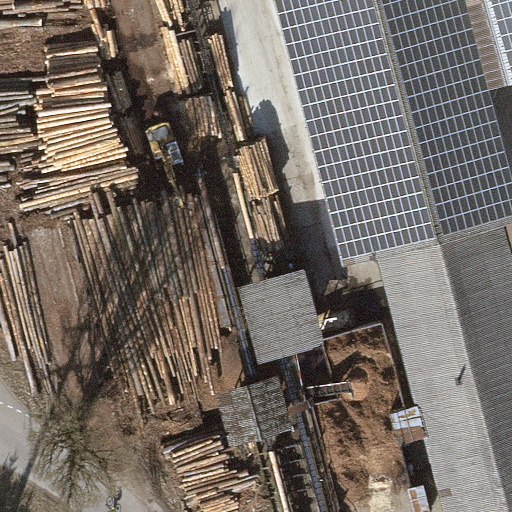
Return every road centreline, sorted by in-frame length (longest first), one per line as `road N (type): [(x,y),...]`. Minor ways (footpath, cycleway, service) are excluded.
road 1 (track): [(313,263),(245,0)]
road 2 (residential): [(0,437),(109,511)]
road 3 (track): [(158,124),(129,0)]
